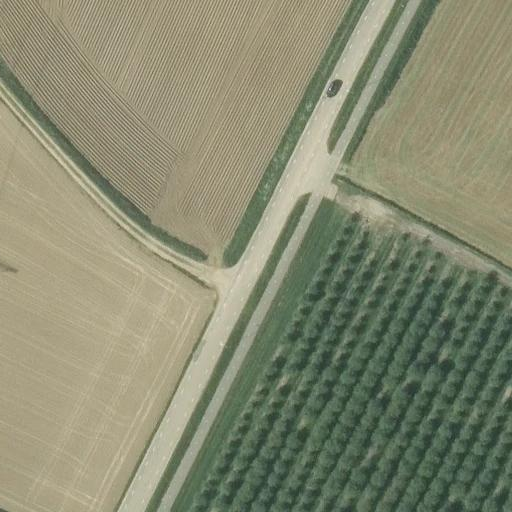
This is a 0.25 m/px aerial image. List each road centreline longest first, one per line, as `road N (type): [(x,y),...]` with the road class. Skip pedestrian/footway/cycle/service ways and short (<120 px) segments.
road 1 (tertiary): [(129,511),(384,0)]
road 2 (track): [(240,289),(130,229),(0,85)]
